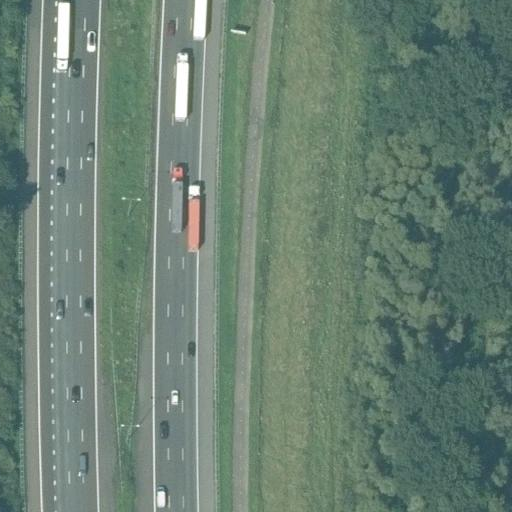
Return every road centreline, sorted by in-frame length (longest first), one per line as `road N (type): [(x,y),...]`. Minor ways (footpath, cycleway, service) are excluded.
road 1 (motorway): [(177,511),(184,0)]
road 2 (motorway): [(78,0),(75,511)]
